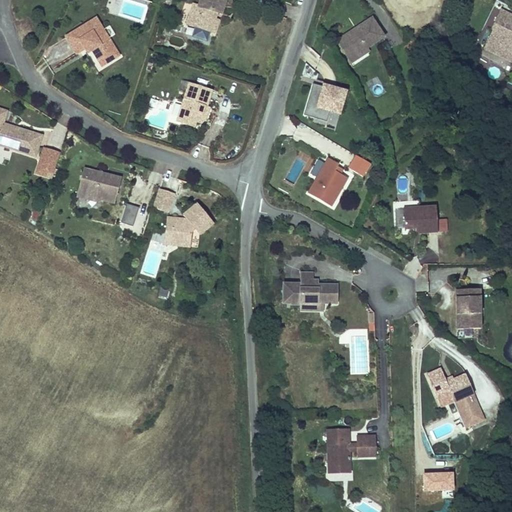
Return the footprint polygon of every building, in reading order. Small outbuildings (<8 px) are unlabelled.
[(195,9),(192,16),(196,18),(192,29),(212,36),(216,23),(213,22),(215,15),(218,17),(223,18),(228,2),(221,0),(202,0),(199,10),(195,9)] [(511,14),(501,9),(492,28),(493,29),(485,47),(497,53),(500,46),(511,51),(508,58),(511,59),(511,14)] [(93,65),(103,59),(105,63),(114,58),(91,21),(60,41),(71,58),(78,53),(83,50),(87,55),(93,65)] [(363,42),(363,45),(354,43),(341,54),(354,72),(370,59),(386,46),(373,29),(360,38),(363,42)] [(508,58),(511,51),(500,46),(497,53),(508,58)] [(83,50),(78,53),(81,58),(87,55),(83,50)] [(105,63),(103,59),(93,65),(96,69),(105,63)] [(354,72),(356,74),(372,62),(370,59),(354,72)] [(340,113),(346,90),(323,84),(323,86),(313,83),(304,114),(314,117),(327,121),(330,110),(340,113)] [(197,130),(204,111),(205,112),(210,96),(188,89),(175,128),(186,132),(188,126),(195,129),(197,130)] [(335,130),(340,113),(330,110),(327,121),(314,117),(313,121),(325,124),(324,127),(335,130)] [(209,113),(205,112),(204,111),(197,130),(202,132),(209,113)] [(0,127),(0,124),(3,117),(0,115),(0,148),(30,159),(37,140),(0,127)] [(186,132),(192,135),(195,129),(188,126),(186,132)] [(41,153),(33,177),(42,180),(43,175),(50,177),(56,158),(41,153)] [(316,161),(323,165),(327,158),(320,154),(316,161)] [(370,162),(355,154),(348,167),(363,175),(370,162)] [(337,164),(327,158),(323,165),(316,161),(308,174),(315,179),(307,192),(332,206),(348,179),(339,174),(333,170),(337,164)] [(337,164),(333,170),(339,174),(343,168),(337,164)] [(80,173),(78,180),(92,183),(92,179),(98,181),(97,184),(103,185),(104,180),(80,173)] [(78,200),(94,204),(110,208),(116,183),(104,180),(103,185),(97,184),(98,181),(92,179),(92,183),(78,180),(72,201),(77,203),(78,200)] [(137,208),(145,211),(147,206),(154,208),(159,194),(144,189),(137,208)] [(120,223),(132,228),(139,209),(127,204),(120,223)] [(403,227),(414,227),(418,226),(418,231),(435,231),(435,205),(403,206),(403,227)] [(147,206),(145,211),(153,214),(154,208),(147,206)] [(167,231),(171,232),(168,250),(186,252),(188,236),(192,233),(196,238),(210,228),(195,208),(181,218),(185,223),(179,226),(176,223),(168,222),(167,231)] [(439,220),(439,234),(448,233),(447,220),(439,220)] [(159,249),(168,250),(171,232),(167,231),(168,222),(163,221),(159,249)] [(313,271),(300,270),(300,281),(305,281),(305,279),(313,279),(313,278),(313,271)] [(320,283),(320,278),(313,278),(313,279),(305,279),(305,281),(300,281),(283,281),(283,303),(290,303),(290,305),(300,305),(299,307),(307,307),(314,304),(325,304),(338,304),(338,283),(320,283)] [(157,296),(167,299),(170,291),(160,287),(157,296)] [(453,296),(452,328),(477,328),(477,296),(453,296)] [(446,380),(444,377),(440,366),(426,372),(440,407),(454,401),(466,429),(486,420),(465,372),(452,377),(446,380)] [(376,456),(376,447),(366,447),(366,435),(356,435),(356,443),(349,443),(348,428),(327,428),(327,467),(349,466),(349,450),(357,450),(357,456),(376,456)] [(366,435),(366,447),(376,447),(375,435),(366,435)] [(424,476),(424,490),(450,491),(450,477),(424,476)] [(353,511),(379,511),(381,509),(353,494),(345,507),(353,511)]
